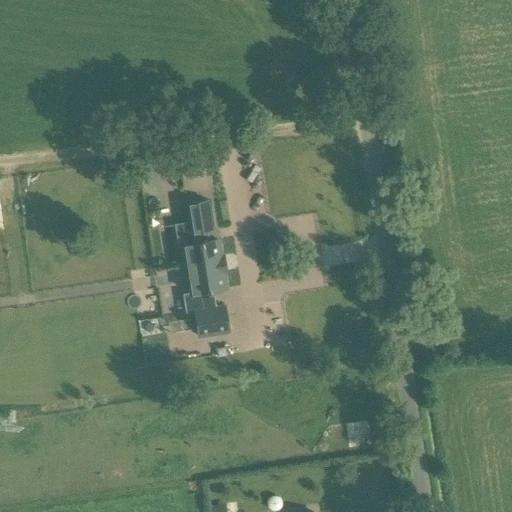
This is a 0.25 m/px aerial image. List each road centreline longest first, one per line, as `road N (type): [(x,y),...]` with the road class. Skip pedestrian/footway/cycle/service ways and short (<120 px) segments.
road 1 (unclassified): [(429,511),(353,0)]
road 2 (track): [(0,154),(222,137),(368,109)]
